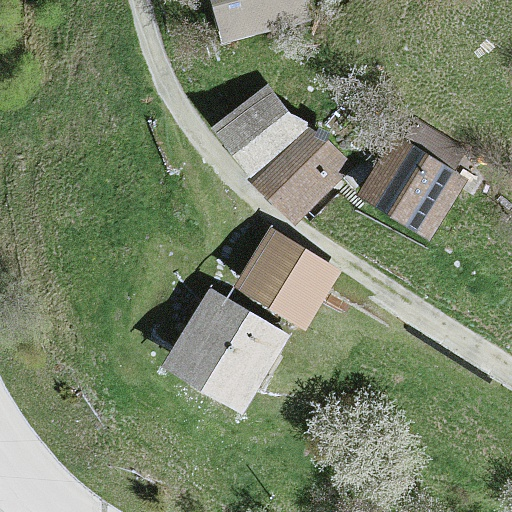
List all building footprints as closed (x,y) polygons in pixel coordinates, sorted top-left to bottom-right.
[(304,0),(216,0),(231,50),(312,26),(304,0)] [(221,127),(303,219),(347,179),(265,88),(221,127)] [(405,142),(374,198),(442,236),(474,180),(405,142)] [(267,239),(239,286),(316,331),(344,285),(267,239)] [(213,296),(176,360),(259,406),(295,342),(213,296)]
